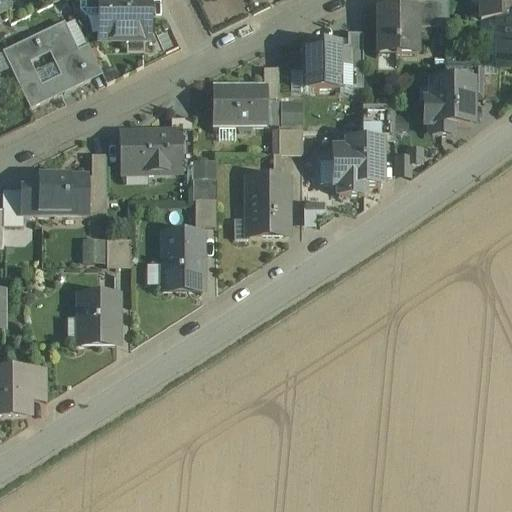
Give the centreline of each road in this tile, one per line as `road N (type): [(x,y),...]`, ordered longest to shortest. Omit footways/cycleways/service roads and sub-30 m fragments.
road 1 (residential): [(511,134),(0,465)]
road 2 (residential): [(0,160),(206,60)]
road 3 (residential): [(206,60),(333,0)]
